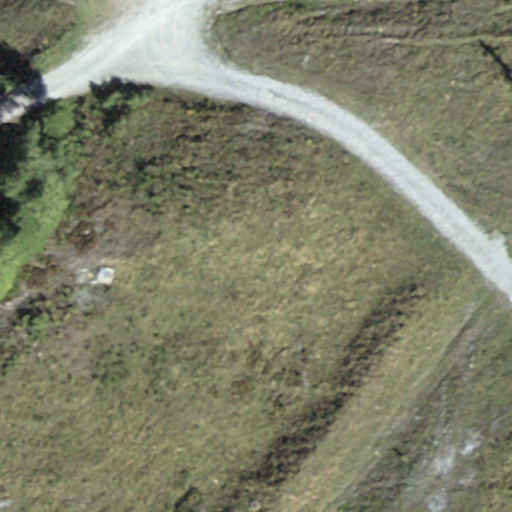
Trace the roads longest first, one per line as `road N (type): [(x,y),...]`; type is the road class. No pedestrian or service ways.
road 1 (track): [(226,0),(166,20),(340,105),(511,282)]
road 2 (track): [(166,20),(0,111)]
